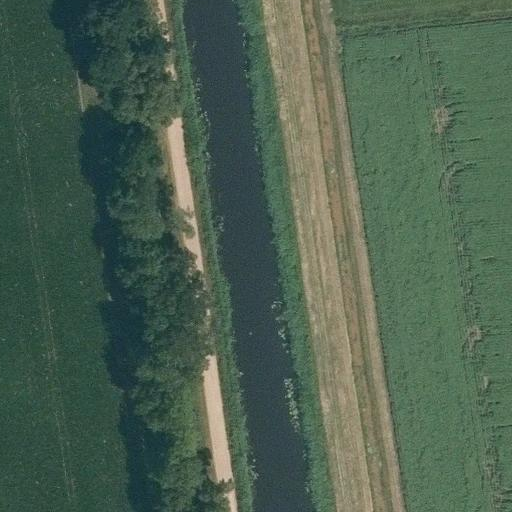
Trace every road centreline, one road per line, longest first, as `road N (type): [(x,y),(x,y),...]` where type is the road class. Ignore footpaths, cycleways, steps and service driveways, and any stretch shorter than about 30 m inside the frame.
road 1 (track): [(270,0),(346,511)]
road 2 (track): [(228,511),(154,0)]
